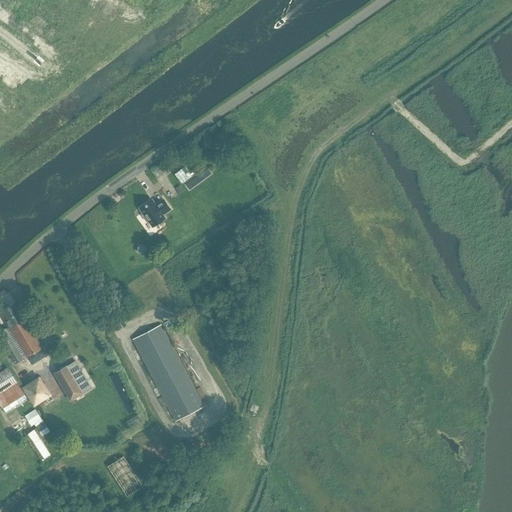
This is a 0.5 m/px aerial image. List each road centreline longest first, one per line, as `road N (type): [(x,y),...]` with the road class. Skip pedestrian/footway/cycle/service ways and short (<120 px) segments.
road 1 (residential): [(0,283),(124,178),(382,0)]
road 2 (track): [(387,96),(464,162),(511,124)]
